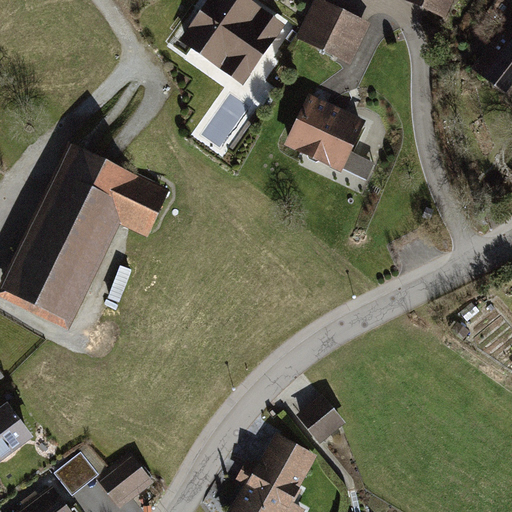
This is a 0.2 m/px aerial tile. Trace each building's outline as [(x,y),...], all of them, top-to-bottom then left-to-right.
[(278,26),(240,0),(213,0),(186,39),(220,63),(226,53),(248,69),(278,26)] [(325,49),(339,20),(316,8),(302,37),(325,49)] [(363,31),(339,20),(325,49),(349,60),(363,31)] [(511,24),(481,66),(511,89),(511,24)] [(361,123),(311,100),(290,143),(306,151),(308,159),(317,163),(324,160),(340,167),(361,123)] [(13,289),(63,313),(112,211),(147,228),(164,193),(79,153),(13,289)] [(468,331),(457,323),(453,330),(463,338),(468,331)] [(321,399),(301,416),(321,439),(341,422),(321,399)] [(8,408),(0,414),(0,456),(28,435),(8,408)] [(234,511),(300,511),(301,510),(289,503),(297,489),(294,487),(311,456),(279,438),(262,469),(259,467),(234,511)] [(74,493),(104,469),(85,446),(55,470),(74,493)] [(111,470),(112,472),(130,495),(131,496),(150,481),(130,456),(111,470)] [(112,472),(101,481),(119,504),(130,495),(112,472)] [(65,511),(49,491),(20,511),(65,511)]
